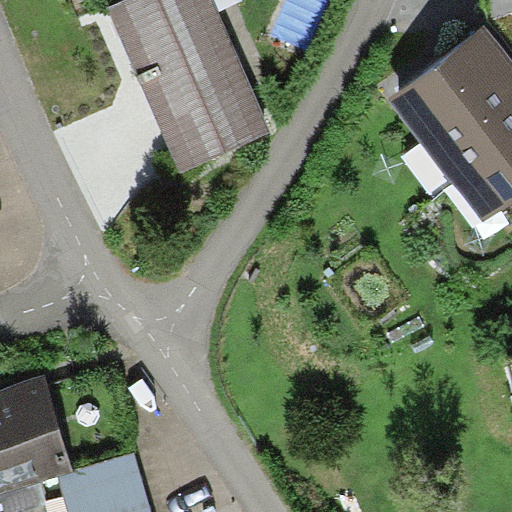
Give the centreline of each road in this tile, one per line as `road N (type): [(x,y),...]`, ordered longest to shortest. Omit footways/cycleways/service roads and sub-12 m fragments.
road 1 (residential): [(155,336),(210,270),(308,121),(367,0)]
road 2 (residential): [(103,279),(0,55)]
road 3 (unclassified): [(155,336),(271,511)]
